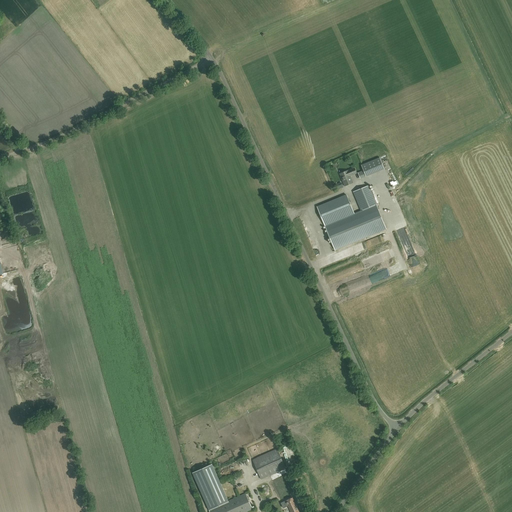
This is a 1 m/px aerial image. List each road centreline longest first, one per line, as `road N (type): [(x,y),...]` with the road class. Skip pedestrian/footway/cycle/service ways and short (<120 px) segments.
road 1 (unclassified): [(397,429),(373,401),(210,57)]
road 2 (unclassified): [(210,57),(112,113),(0,158)]
road 3 (unclassified): [(397,429),(511,332)]
